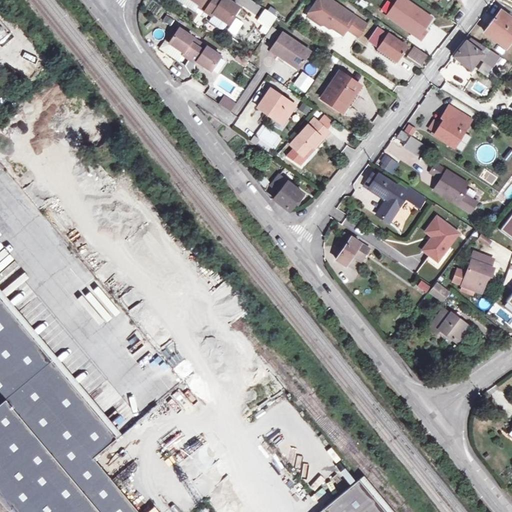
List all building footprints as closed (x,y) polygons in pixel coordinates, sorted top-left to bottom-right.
[(177,0),(195,11),(197,7),(199,5),(191,0),(177,0)] [(191,0),(199,5),(197,7),(212,16),(213,14),(227,23),(238,7),(227,0),(191,0)] [(367,25),(331,0),(317,0),(307,15),(321,25),(327,24),(343,35),(347,28),(359,37),(367,25)] [(405,0),(398,0),(395,4),(402,9),(407,1),(405,0)] [(402,9),(395,4),(387,16),(421,39),(426,32),(423,30),(431,18),(407,1),(402,9)] [(485,32),(505,48),(511,39),(511,18),(501,10),(485,32)] [(264,23),(271,27),(275,20),(264,13),(260,20),(264,23)] [(227,23),(213,14),(212,16),(210,18),(224,28),(227,23)] [(266,34),(271,27),(264,23),(259,30),(266,34)] [(168,44),(179,29),(174,26),(163,42),(158,50),(176,62),(180,56),(181,54),(168,44)] [(380,49),(379,50),(394,59),(397,61),(406,47),(378,27),(369,41),(380,49)] [(179,28),(179,29),(168,44),(181,54),(180,56),(188,61),(194,65),(195,65),(196,63),(210,73),(221,56),(179,28)] [(270,50),(298,69),(309,52),(281,33),(270,50)] [(484,61),(493,67),(500,56),(471,38),(454,59),(459,64),(462,62),(470,68),(478,58),(484,61)] [(407,56),(420,66),(426,56),(413,47),(407,56)] [(394,59),(379,50),(378,52),(392,62),(394,59)] [(235,57),(245,64),(247,61),(237,54),(235,57)] [(194,65),(188,61),(184,66),(189,73),(193,71),(194,65)] [(486,76),(493,67),(484,61),(477,70),(486,76)] [(303,72),(315,75),(317,67),(305,64),(303,72)] [(304,93),(312,78),(299,71),(291,85),(304,93)] [(339,73),(334,80),(343,85),(348,78),(339,73)] [(321,99),(337,109),(342,112),(347,105),(354,94),(359,86),(348,78),(343,85),(334,80),(321,99)] [(257,108),(267,115),(269,112),(284,121),(294,106),(270,89),(257,108)] [(354,94),(347,105),(350,106),(357,96),(354,94)] [(235,105),(223,97),(218,104),(230,112),(235,105)] [(441,127),(437,133),(436,136),(452,146),(462,131),(464,132),(470,123),(459,116),(460,114),(449,108),(442,119),(445,121),(441,127)] [(282,124),(284,121),(269,112),(267,115),(282,124)] [(325,118),(319,124),(325,129),(330,123),(325,118)] [(303,157),(320,138),(322,140),(328,132),(325,129),(319,124),(315,121),(309,128),(307,126),(290,145),(292,146),(303,157)] [(430,129),(437,133),(441,127),(433,123),(430,129)] [(401,130),(396,139),(404,144),(409,135),(401,130)] [(418,153),(423,144),(409,135),(404,144),(418,153)] [(304,158),(303,157),(292,146),(286,152),(299,164),(304,158)] [(384,154),(377,165),(389,173),(397,161),(384,154)] [(430,172),(440,179),(436,186),(438,187),(435,191),(469,212),(475,202),(460,192),(465,183),(435,163),(430,172)] [(376,176),(371,173),(363,184),(387,199),(377,214),(389,222),(405,197),(419,206),(424,198),(409,189),(408,190),(406,193),(395,186),(396,185),(378,173),(376,176)] [(263,185),(268,181),(262,174),(257,178),(263,185)] [(270,186),(278,192),(273,199),(289,211),(302,194),(278,175),(270,186)] [(406,193),(408,190),(397,183),(396,185),(395,186),(406,193)] [(511,213),(500,230),(511,238),(511,213)] [(432,237),(422,250),(436,261),(458,233),(436,217),(425,231),(432,237)] [(354,253),(363,258),(369,249),(344,232),(335,245),(342,251),(337,259),(346,265),(351,257),(354,253)] [(488,275),(491,276),(494,268),(491,267),(494,259),(473,251),(466,273),(462,284),(475,289),(485,286),(487,280),(488,275)] [(360,262),(363,258),(354,253),(351,257),(360,262)] [(462,284),(466,273),(459,270),(455,282),(462,284)] [(417,285),(426,291),(429,286),(420,280),(417,285)] [(442,299),(448,291),(436,283),(431,291),(442,299)] [(0,495),(14,511),(137,511),(94,460),(117,440),(0,301),(0,495)] [(430,327),(436,332),(439,328),(457,342),(469,326),(451,312),(450,313),(443,308),(430,327)] [(71,377),(67,380),(114,435),(117,432),(71,377)] [(322,511),(388,511),(361,478),(322,510),(322,511)] [(124,485),(119,489),(126,499),(131,495),(124,485)]
